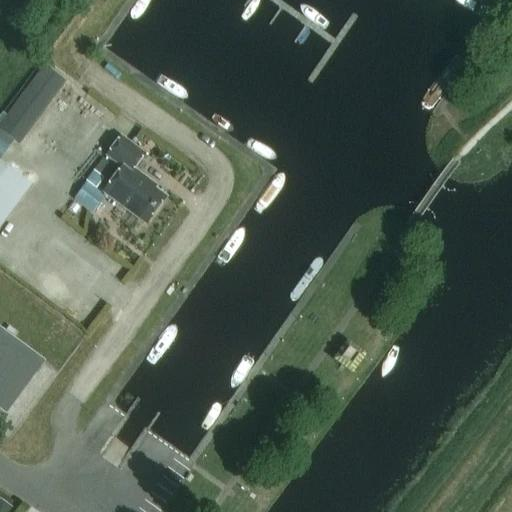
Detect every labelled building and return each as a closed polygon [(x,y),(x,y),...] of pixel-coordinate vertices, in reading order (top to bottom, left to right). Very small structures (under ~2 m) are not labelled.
[(0,130),(19,145),(67,83),(46,67),(0,126),(0,130)] [(104,194),(147,226),(167,199),(148,184),(149,182),(135,171),(146,156),(122,138),(107,157),(123,169),(104,194)] [(0,230),(31,188),(0,164),(0,230)] [(74,200),(93,214),(106,197),(96,189),(104,178),(94,172),(87,183),(74,200)] [(0,411),(5,415),(44,362),(0,329),(0,411)] [(0,511),(14,511),(15,511),(0,500),(0,511)]
